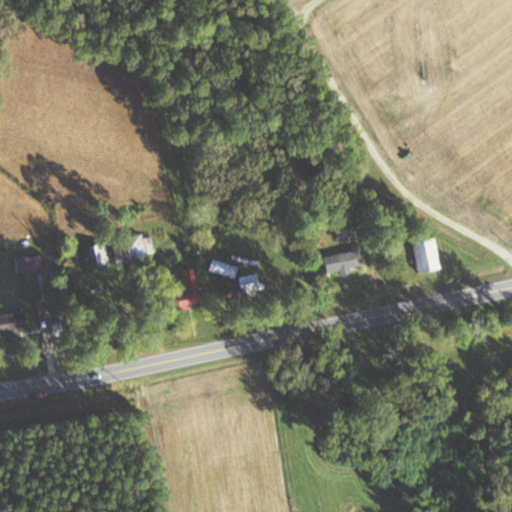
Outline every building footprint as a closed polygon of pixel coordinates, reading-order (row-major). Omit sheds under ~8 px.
[(91,266),(156,255),(152,231),(106,239),(106,242),(87,245),(91,266)] [(409,242),(416,274),(440,268),(433,236),(409,242)] [(354,247),(321,257),(326,274),(360,264),(354,247)] [(236,268),(211,258),(207,269),(231,279),(236,268)] [(174,311),(197,307),(192,275),(177,277),(178,289),(171,290),(174,311)] [(251,276),(238,278),(240,288),(253,286),(251,276)] [(0,314),(0,334),(6,334),(7,338),(18,337),(18,332),(26,331),(24,312),(0,314)]
